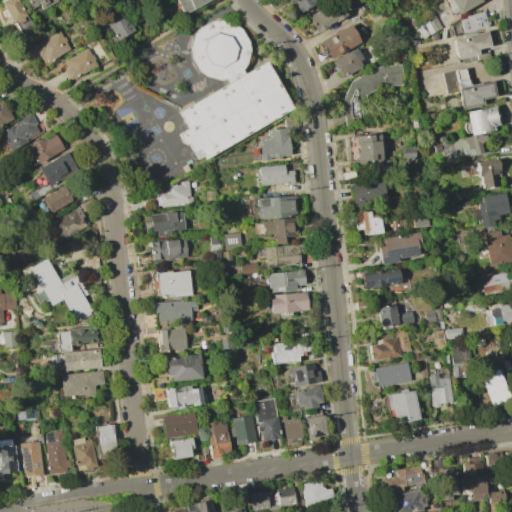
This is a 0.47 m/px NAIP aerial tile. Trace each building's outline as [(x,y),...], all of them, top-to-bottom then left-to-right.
[(0,3),(4,0),(16,0),(25,15),(24,16),(34,32),(37,30),(40,35),(30,42),(27,36),(23,39),(13,22),(12,23),(0,3)] [(57,0),(41,10),(38,4),(29,9),(24,0),(57,0)] [(207,0),(182,14),(178,6),(180,5),(178,1),(176,2),(174,0),(207,0)] [(320,0),(299,12),(292,0),(320,0)] [(332,0),(337,0),(341,6),(346,2),(349,8),(344,11),(346,14),(317,32),(316,31),(313,32),(304,17),(332,0)] [(479,0),(480,1),(457,14),(455,11),(449,14),(445,7),(446,7),(441,0),(479,0)] [(117,11),(121,17),(124,16),(133,30),(115,40),(103,19),(117,11)] [(458,23),(457,20),(465,18),(465,16),(482,11),(486,26),(452,37),(448,26),(458,23)] [(440,27),(419,39),(413,28),(434,16),(440,27)] [(184,143),(182,144),(175,133),(183,129),(174,112),(226,82),(224,78),(217,79),(203,75),(197,70),(189,56),(188,48),(192,33),(196,28),(211,19),(219,18),(233,22),(239,27),(247,41),(248,49),(244,64),(240,69),(242,73),(264,60),(291,108),(201,159),(199,156),(196,158),(192,151),(190,152),(184,143)] [(349,24),(359,42),(328,58),(319,41),(349,24)] [(58,30),(62,38),(63,37),(65,40),(64,41),(68,49),(42,63),(32,45),(58,30)] [(449,39),(484,31),(488,46),(475,49),(476,52),(486,50),(488,56),(476,59),(475,55),(454,59),(449,39)] [(94,37),(100,33),(113,56),(106,60),(94,37)] [(85,48),(89,55),(90,55),(93,59),(92,60),(95,65),(80,73),(80,72),(77,74),(77,75),(75,76),(75,75),(69,79),(63,69),(67,67),(63,61),(85,48)] [(351,49),(352,51),(356,48),(362,59),(358,61),(360,66),(339,78),(329,61),(351,49)] [(348,82),(375,67),(400,64),(402,84),(378,87),(360,97),(358,99),(358,100),(360,116),(343,125),(341,99),(348,82)] [(464,68),(467,85),(490,80),(493,97),(480,99),(481,104),(468,107),(469,108),(458,110),(456,99),(457,99),(456,91),(445,93),(441,73),(464,68)] [(0,100),(10,118),(0,124),(0,100)] [(460,123),(466,122),(463,112),(493,106),(497,125),(491,126),(492,130),(468,135),(468,132),(462,133),(460,123)] [(0,131),(14,124),(13,122),(29,113),(35,124),(33,125),(37,132),(24,139),(25,142),(9,151),(0,133),(0,131)] [(281,118),(293,117),(294,126),(286,127),(282,128),(281,118)] [(286,127),(289,155),(279,156),(279,158),(273,159),(272,156),(267,157),(267,160),(260,160),(257,138),(266,137),(265,129),(282,128),(286,127)] [(439,143),(438,141),(450,138),(450,141),(483,132),(485,141),(478,143),(480,152),(463,157),(460,147),(453,149),(454,153),(443,156),(441,150),(434,152),(432,145),(439,143)] [(378,133),(380,164),(371,165),(370,159),(345,161),(343,136),(378,133)] [(42,136),(45,140),(54,135),(62,148),(37,163),(27,145),(42,136)] [(413,146),(414,159),(401,160),(400,147),(413,146)] [(66,151),(76,170),(48,186),(37,168),(66,151)] [(496,158),(498,173),(492,174),(494,185),(491,186),(491,187),(489,187),(488,186),(481,188),(479,176),(477,177),(474,162),(496,158)] [(282,164),(283,171),(291,170),(293,182),(259,185),(257,167),(282,164)] [(381,179),(383,197),(361,201),(361,204),(351,206),(348,184),(381,179)] [(165,193),(165,190),(167,190),(167,185),(179,184),(179,181),(187,180),(188,196),(191,196),(191,201),(189,201),(189,203),(157,205),(156,194),(165,193)] [(61,186),(69,200),(49,212),(40,198),(61,186)] [(467,187),(468,195),(456,197),(455,189),(467,187)] [(478,219),(475,203),(480,202),(478,196),(502,192),(506,213),(496,215),(497,219),(490,220),(491,225),(480,227),(478,219)] [(294,195),(296,215),(257,219),(255,198),(294,195)] [(91,197),(95,205),(82,212),(78,204),(91,197)] [(77,207),(81,215),(78,217),(79,219),(81,218),(85,225),(61,238),(52,221),(77,207)] [(163,213),(163,212),(181,211),(182,229),(168,230),(169,235),(155,236),(155,231),(150,231),(149,214),(163,213)] [(380,233),(358,236),(355,213),(368,211),(369,217),(378,216),(380,233)] [(294,217),(294,221),(290,221),(291,231),(296,231),(296,235),(283,237),(283,243),(272,244),(271,233),(262,234),(261,221),(294,217)] [(426,218),(427,225),(412,226),(411,219),(426,218)] [(496,230),(497,236),(505,234),(509,260),(485,264),(480,233),(496,230)] [(381,245),(380,238),(417,231),(419,240),(415,241),(417,254),(395,258),(396,261),(379,264),(376,246),(381,245)] [(237,232),(239,246),(222,248),(220,234),(237,232)] [(217,236),(219,257),(209,258),(207,237),(217,236)] [(149,242),(183,239),(185,257),(151,260),(151,253),(150,253),(149,242)] [(300,244),(301,253),(297,254),(298,264),(282,266),(282,265),(264,266),(262,247),(300,244)] [(220,251),(229,251),(230,265),(221,266),(220,251)] [(45,259),(57,279),(70,272),(72,277),(76,275),(87,294),(82,297),(91,311),(74,321),(61,299),(50,305),(46,298),(38,303),(33,295),(41,290),(28,269),(45,259)] [(238,264),(255,263),(256,273),(239,274),(238,264)] [(397,268),(399,283),(361,288),(359,273),(397,268)] [(268,277),(267,273),(301,269),(303,284),(294,285),(294,289),(270,292),(269,288),(265,288),(264,278),(268,277)] [(187,270),(189,295),(165,297),(165,295),(151,296),(149,273),(187,270)] [(477,277),(511,270),(511,288),(481,295),(477,277)] [(305,291),(306,310),(268,313),(267,294),(305,291)] [(0,293),(14,292),(15,308),(0,309),(1,321),(0,321),(0,293)] [(151,302),(180,300),(180,301),(194,300),(195,310),(189,310),(189,319),(156,322),(155,312),(152,312),(151,302)] [(486,316),(485,310),(492,309),(491,304),(496,303),(496,305),(510,303),(510,308),(511,307),(511,320),(500,323),(501,324),(491,325),(491,322),(486,323),(485,317),(486,316)] [(393,304),(395,314),(409,311),(411,323),(395,326),(395,324),(377,328),(374,308),(393,304)] [(432,311),(433,321),(423,322),(422,313),(432,311)] [(154,314),(156,333),(144,334),(142,315),(154,314)] [(221,332),(220,323),(228,322),(229,331),(221,332)] [(67,330),(67,328),(94,325),(95,342),(68,345),(69,350),(57,351),(55,332),(67,330)] [(459,327),(460,337),(443,339),(442,329),(459,327)] [(159,344),(157,330),(182,328),(184,349),(180,349),(180,352),(173,353),(172,350),(156,352),(155,345),(159,344)] [(432,330),(440,329),(442,348),(434,349),(432,330)] [(14,330),(16,346),(2,347),(1,332),(14,330)] [(375,344),(375,340),(393,337),(392,332),(404,330),(407,350),(398,352),(398,355),(389,357),(390,360),(383,361),(383,358),(369,360),(366,346),(375,344)] [(219,338),(229,337),(230,349),(220,350),(219,338)] [(272,353),(271,346),(308,343),(309,351),(299,352),(299,355),(296,356),(297,361),(271,364),(270,353),(272,353)] [(453,350),(453,345),(462,345),(462,349),(466,349),(467,360),(464,361),(465,368),(457,369),(458,376),(450,377),(447,351),(453,350)] [(97,349),(99,367),(62,370),(61,352),(97,349)] [(197,354),(199,378),(170,381),(169,375),(165,375),(163,357),(197,354)] [(316,362),(319,382),(291,386),(288,367),(316,362)] [(405,362),(408,380),(374,386),(371,368),(405,362)] [(497,369),(508,399),(489,406),(478,376),(497,369)] [(101,371),(102,382),(92,383),(93,392),(92,392),(90,394),(87,395),(83,394),(82,393),(61,395),(59,375),(101,371)] [(426,376),(446,374),(449,402),(437,403),(437,406),(428,406),(426,376)] [(293,395),(292,389),(317,385),(319,402),(314,403),(314,407),(301,409),(300,405),(295,406),(294,404),(289,405),(288,395),(293,395)] [(189,386),(189,388),(198,387),(201,404),(191,405),(190,403),(183,404),(183,407),(182,407),(177,408),(177,406),(166,408),(164,390),(189,386)] [(397,393),(396,390),(404,388),(404,391),(411,390),(416,419),(393,423),(391,408),(387,409),(384,395),(397,393)] [(271,398),(279,438),(260,441),(259,432),(256,432),(254,426),(259,425),(258,422),(254,423),(250,402),(271,398)] [(191,410),(194,433),(163,438),(159,415),(191,410)] [(231,427),(229,418),(249,415),(253,442),(234,445),(232,436),(230,436),(228,427),(231,427)] [(321,415),(325,435),(316,436),(317,440),(305,442),(301,418),(321,415)] [(296,418),(300,437),(292,439),(292,442),(284,443),(280,421),(296,418)] [(218,421),(218,424),(223,423),(228,451),(219,452),(219,456),(209,458),(207,448),(206,448),(205,446),(207,445),(203,424),(218,421)] [(111,424),(114,457),(95,459),(92,426),(111,424)] [(51,441),(50,432),(60,431),(63,460),(67,459),(68,467),(63,467),(64,472),(46,473),(43,441),(51,441)] [(23,443),(23,438),(36,436),(40,476),(33,477),(32,474),(21,475),(18,444),(23,443)] [(189,437),(191,448),(187,448),(188,456),(170,459),(167,441),(189,437)] [(70,445),(69,440),(80,438),(81,440),(88,439),(94,466),(74,470),(69,445),(70,445)] [(0,440),(9,439),(12,472),(0,472),(0,440)] [(203,459),(195,461),(194,449),(201,448),(203,459)] [(502,452),(503,463),(483,465),(482,454),(502,452)] [(478,499),(469,500),(468,493),(457,486),(456,479),(461,478),(459,463),(465,463),(464,457),(479,456),(483,493),(478,499)] [(432,459),(441,458),(442,467),(452,466),(455,494),(447,495),(448,499),(436,500),(432,459)] [(394,478),(392,469),(417,465),(418,474),(420,473),(421,482),(399,486),(400,491),(383,494),(381,480),(394,478)] [(319,480),(321,490),(329,488),(332,501),(303,507),(299,484),(319,480)] [(291,486),(294,504),(276,506),(274,488),(291,486)] [(416,489),(417,494),(421,494),(423,505),(419,506),(420,511),(411,511),(394,511),(394,509),(388,510),(385,494),(416,489)] [(265,490),(267,508),(250,511),(247,493),(265,490)] [(502,490),(503,501),(486,503),(485,492),(502,490)] [(183,506),(183,504),(191,503),(192,505),(195,504),(195,502),(210,500),(211,511),(169,511),(169,508),(183,506)] [(241,502),(242,511),(221,511),(231,509),(230,504),(241,502)]
